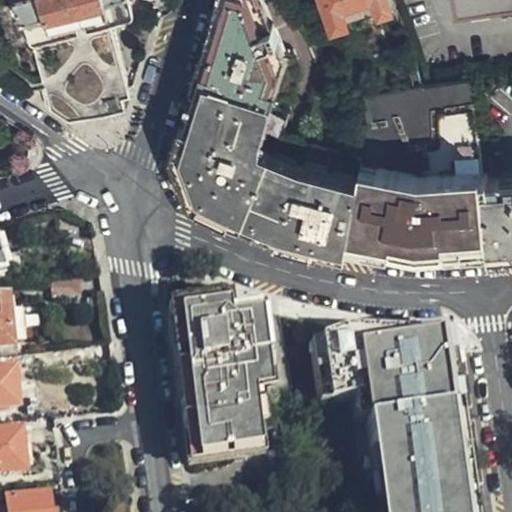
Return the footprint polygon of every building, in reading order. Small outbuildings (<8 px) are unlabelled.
[(16,0),(29,39),(33,44),(44,82),(46,92),(48,107),(64,119),(73,112),(106,105),(125,104),(123,94),(132,93),(111,21),(119,17),(131,13),(133,11),(133,8),(131,0),(16,0)] [(182,133),(282,114),(297,68),(291,47),(276,50),(258,0),(223,0),(220,17),(213,41),(210,52),(202,78),(182,133)] [(375,0),(382,15),(397,9),(393,0),(323,0),(334,30),(351,25),(345,7),(366,0),(375,0)] [(294,7),(302,28),(313,23),(306,4),(294,7)] [(481,177),(472,80),(426,87),(363,99),(368,129),(363,163),(430,177),(448,179),(481,177)] [(348,257),(350,246),(363,167),(322,158),(273,139),(282,114),(182,133),(179,142),(175,150),(192,200),(272,234),(292,241),(314,250),(348,257)] [(488,249),(482,186),(481,177),(448,179),(430,177),(363,163),(363,167),(350,246),(394,252),(409,253),(423,253),(488,249)] [(511,182),(482,186),(488,249),(489,258),(511,255),(511,182)] [(72,283),(45,286),(47,302),(74,299),(72,283)] [(180,419),(185,441),(189,441),(192,467),(253,459),(250,432),(256,431),(252,396),(266,394),(255,311),(223,299),(167,309),(171,339),(172,358),(175,369),(178,392),(181,410),(181,413),(180,419)] [(7,311),(5,302),(0,302),(0,349),(11,348),(10,342),(7,311)] [(21,310),(7,311),(10,342),(25,340),(21,310)] [(466,511),(453,415),(439,320),(357,331),(366,393),(382,511),(466,511)] [(0,412),(18,410),(14,370),(0,371),(0,412)] [(0,477),(23,475),(18,434),(0,435),(0,477)] [(46,511),(45,499),(2,504),(2,506),(2,511),(46,511)]
